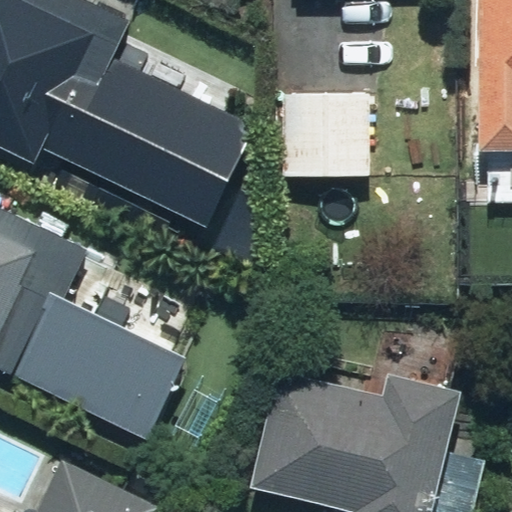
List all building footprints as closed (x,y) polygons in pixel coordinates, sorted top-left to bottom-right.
[(0,0),(0,128),(50,152),(54,143),(218,221),(266,119),(127,53),(146,13),(118,0),(0,0)] [(511,0),(496,0),(497,142),(511,141),(511,0)] [(0,202),(0,354),(162,434),(204,348),(80,287),(103,239),(5,192),(0,202)] [(292,367),(264,479),(366,501),(363,511),(447,511),(475,380),(403,365),(398,389),(292,367)] [(0,511),(179,511),(183,504),(78,453),(48,511),(14,511),(0,505),(0,511)]
